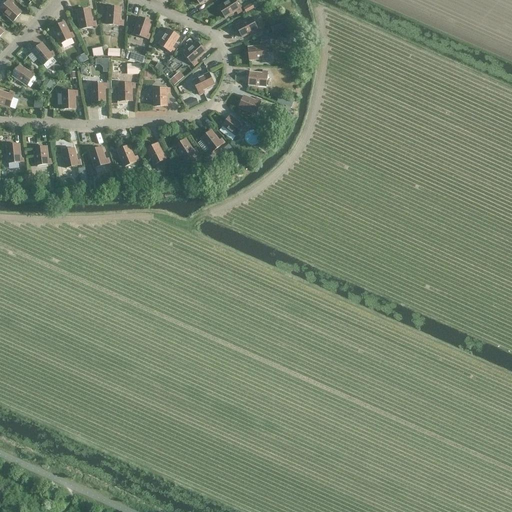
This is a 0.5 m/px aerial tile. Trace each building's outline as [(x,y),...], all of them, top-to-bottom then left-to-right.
[(14,2),(12,0),(8,0),(0,9),(0,10),(13,22),(21,12),(12,4),(14,2)] [(237,13),(241,11),(234,0),(228,0),(218,7),(225,18),(236,11),(237,13)] [(254,5),(252,6),(251,5),(243,9),(246,14),(254,10),(254,9),(256,8),(254,5)] [(123,26),(123,21),(120,20),(121,8),(108,7),(107,24),(123,26)] [(96,26),(95,21),(92,22),(90,9),(77,12),(81,29),(96,26)] [(134,31),(138,16),(130,14),(126,29),(134,31)] [(139,17),(136,28),(134,34),(149,39),(150,35),(147,34),(152,22),(139,17)] [(236,26),(242,37),(253,31),(255,34),(259,31),(251,17),(236,26)] [(292,20),(271,28),(273,34),(294,26),(292,20)] [(53,28),(60,44),(74,37),(72,33),(70,34),(64,22),(53,28)] [(172,53),(174,49),(172,47),(179,37),(168,29),(159,44),(172,53)] [(197,62),(195,60),(205,52),(197,42),(183,54),(194,65),(197,62)] [(265,42),(260,43),(261,46),(248,47),(249,60),(267,58),(265,42)] [(32,52),(43,65),(55,55),(52,51),(50,53),(42,43),(32,52)] [(92,49),(94,57),(104,55),(102,47),(92,49)] [(107,56),(120,57),(120,49),(108,48),(107,56)] [(142,63),(145,57),(131,53),(129,59),(142,63)] [(76,58),(79,64),(87,59),(84,54),(76,58)] [(60,58),(57,61),(61,66),(62,65),(68,72),(69,72),(71,70),(60,58)] [(100,59),(99,59),(99,65),(100,65),(103,68),(109,68),(109,59),(100,59)] [(160,72),(163,67),(158,63),(155,68),(160,72)] [(140,64),(130,64),(130,74),(140,74),(140,64)] [(12,76),(27,86),(36,73),(32,70),(30,73),(19,66),(12,76)] [(143,68),(143,77),(150,78),(150,74),(152,74),(152,68),(143,68)] [(262,73),(250,72),(248,85),(266,87),(268,71),(263,70),(262,73)] [(203,90),(214,84),(209,73),(193,81),(200,95),(204,93),(203,90)] [(176,75),(170,80),(174,85),(181,80),(176,75)] [(50,88),(53,82),(46,78),(42,84),(50,88)] [(134,83),(119,84),(119,102),(132,101),(132,88),(135,88),(134,83)] [(92,102),(105,102),(105,89),(108,89),(107,84),(92,84),(92,102)] [(167,93),(170,93),(169,88),(154,89),(154,106),(167,106),(167,93)] [(0,104),(9,108),(14,93),(10,91),(9,94),(0,91),(0,104)] [(75,109),(75,96),(78,96),(78,91),(62,92),(63,109),(75,109)] [(280,93),(277,102),(286,106),(285,108),(290,110),(294,99),(280,93)] [(255,114),(261,99),(257,98),(256,100),(244,96),(239,107),(255,114)] [(42,109),(43,101),(34,100),(33,108),(42,109)] [(185,104),(188,109),(194,106),(192,101),(185,104)] [(288,120),(291,111),(279,106),(276,115),(288,120)] [(246,124),(242,121),(240,123),(230,115),(222,126),(236,136),(246,124)] [(221,139),(219,140),(211,130),(201,138),(212,152),(224,142),(221,139)] [(272,143),(264,137),(261,140),(262,142),(269,148),(272,143)] [(184,161),(198,152),(195,148),(193,150),(186,139),(175,146),(184,161)] [(154,165),(168,158),(166,153),(163,155),(158,143),(146,149),(154,165)] [(19,144),(7,146),(8,163),(24,162),(24,157),(21,157),(19,144)] [(124,167),(136,162),(139,161),(137,156),(134,157),(129,146),(118,151),(124,167)] [(34,148),(36,166),(52,164),(51,159),(48,159),(47,147),(34,148)] [(102,147),(89,151),(95,168),(110,163),(108,159),(105,159),(102,147)] [(62,151),(66,168),(81,165),(80,160),(77,161),(74,148),(62,151)] [(181,177),(173,181),(176,187),(184,183),(181,177)] [(115,179),(108,183),(112,190),(115,188),(117,192),(122,190),(119,186),(115,179)] [(149,179),(141,182),(143,189),(151,187),(149,179)]
